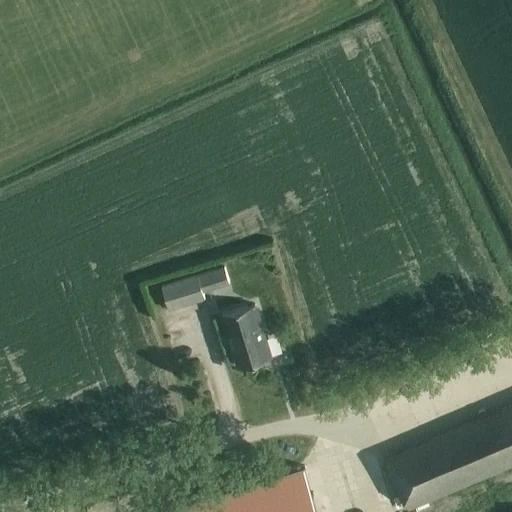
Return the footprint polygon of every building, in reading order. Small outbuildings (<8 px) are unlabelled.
[(161,286),(169,309),(205,298),(198,275),(161,286)] [(255,303),(222,313),(238,366),(271,356),(255,303)] [(184,329),(205,321),(202,313),(181,320),(184,329)] [(511,406),(386,460),(408,510),(511,465),(511,406)] [(318,511),(305,465),(168,508),(169,511),(318,511)]
